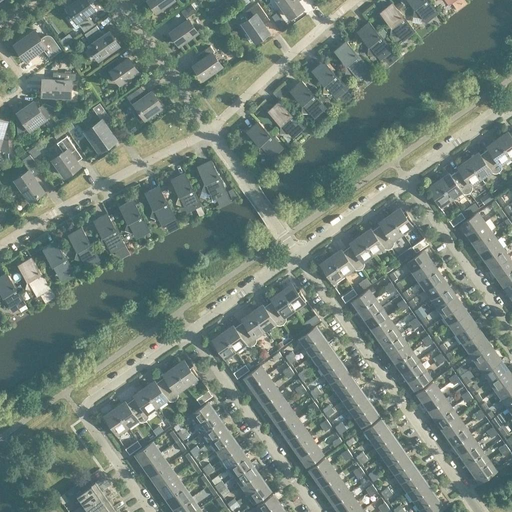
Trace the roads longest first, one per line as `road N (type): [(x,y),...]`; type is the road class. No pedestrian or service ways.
road 1 (residential): [(479,511),(299,255)]
road 2 (residential): [(209,131),(0,245)]
road 3 (residential): [(314,511),(189,332)]
road 4 (residential): [(355,0),(209,131)]
road 5 (residential): [(511,330),(407,182)]
road 6 (residential): [(209,131),(117,0)]
road 7 (residential): [(299,255),(209,131)]
road 8 (residential): [(299,255),(189,332)]
road 9 (residential): [(407,182),(299,255)]
road 10 (residential): [(189,332),(86,410)]
road 11 (residential): [(511,108),(407,182)]
road 12 (residential): [(150,511),(88,428),(86,410)]
